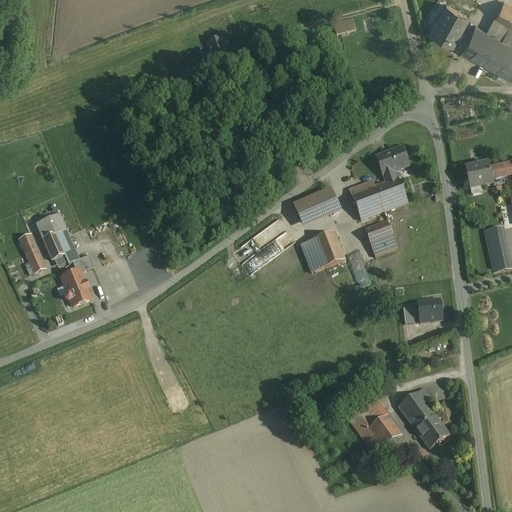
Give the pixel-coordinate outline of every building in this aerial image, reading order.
[(510,23),(511,24),(511,4),(505,1),(496,16),(510,23)] [(432,32),(461,48),(476,21),(447,5),(432,32)] [(461,48),(509,76),(511,71),(511,41),(502,36),(476,21),(461,48)] [(511,24),(510,23),(502,36),(511,41),(511,24)] [(222,38),(204,46),(209,56),(211,62),(229,54),(222,38)] [(376,159),(383,178),(384,178),(393,174),(408,168),(401,149),(376,159)] [(493,187),(492,183),(489,170),(488,164),(464,170),(470,193),(493,187)] [(511,165),(489,170),(492,183),(505,181),(511,210),(511,165)] [(393,174),(384,178),(387,185),(396,181),(393,174)] [(346,188),(359,220),(406,201),(398,180),(396,181),(387,185),(376,189),(372,178),(346,188)] [(338,208),(329,186),(296,199),(305,221),(338,208)] [(36,227),(42,242),(55,236),(66,231),(60,216),(36,227)] [(387,222),(365,231),(375,255),(397,246),(387,222)] [(333,230),(300,243),(302,249),(312,272),(325,266),(344,259),(333,230)] [(502,230),(484,234),(493,276),(511,272),(502,230)] [(80,262),(66,231),(55,236),(64,258),(68,265),(69,268),(73,266),(73,265),(80,262)] [(42,242),(51,263),(54,262),(64,258),(55,236),(42,242)] [(19,242),(34,277),(46,271),(31,237),(19,242)] [(249,275),(286,252),(280,241),(242,264),(249,275)] [(57,269),(68,265),(64,258),(54,262),(57,269)] [(73,266),(76,274),(80,272),(81,275),(94,270),(89,258),(80,262),(73,265),(73,266)] [(60,281),(73,310),(92,302),(81,275),(80,272),(76,274),(60,281)] [(416,305),(419,325),(442,321),(439,302),(416,305)] [(425,389),(399,408),(429,451),(451,435),(428,403),(433,400),(425,389)] [(403,432),(389,415),(377,425),(363,409),(351,419),(373,445),(381,439),(386,446),(403,432)]
